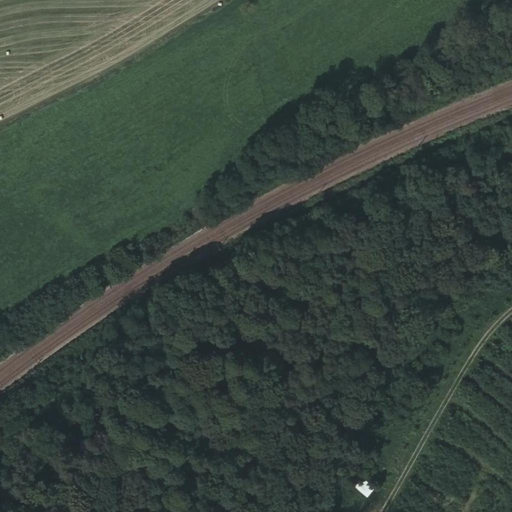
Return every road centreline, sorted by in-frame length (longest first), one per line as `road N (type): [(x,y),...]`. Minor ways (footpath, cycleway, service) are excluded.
road 1 (track): [(511,210),(426,276),(376,334),(277,511)]
road 2 (track): [(511,321),(470,362),(416,448),(391,511)]
